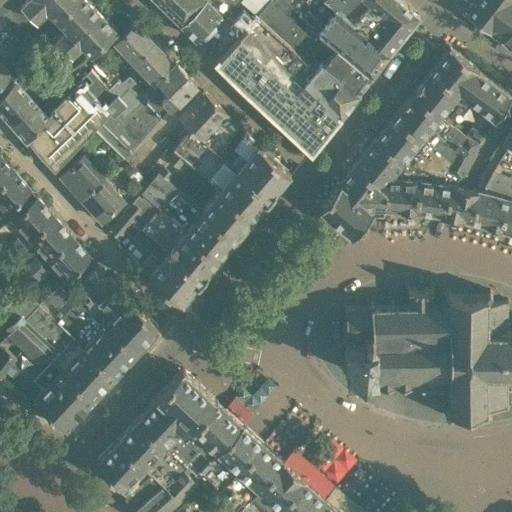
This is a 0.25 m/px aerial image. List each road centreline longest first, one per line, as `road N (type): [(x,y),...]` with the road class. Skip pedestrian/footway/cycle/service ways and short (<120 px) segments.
road 1 (residential): [(185,331),(0,131)]
road 2 (residential): [(318,176),(141,0)]
